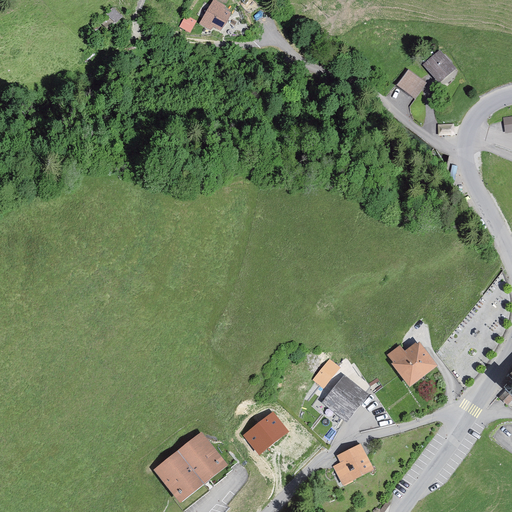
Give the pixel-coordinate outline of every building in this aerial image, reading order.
[(227,8),(215,2),(201,26),(212,32),(214,28),(224,34),(234,16),(225,11),(227,8)] [(107,17),(116,25),(123,18),(114,10),(107,17)] [(197,24),(187,18),(181,29),(191,34),(197,24)] [(458,72),(440,53),(424,68),(442,87),(458,72)] [(417,101),(428,85),(409,73),(399,88),(417,101)] [(441,137),(455,136),(454,125),(440,126),(441,137)] [(407,354),(401,347),(389,357),(395,365),(393,366),(412,391),(441,369),(421,343),(407,354)] [(325,389),(342,367),(330,358),(313,380),(325,389)] [(371,398),(345,378),(324,404),(350,425),(371,398)] [(272,418),(247,435),(260,453),(284,435),(272,418)] [(230,468),(203,435),(156,472),(182,506),(230,468)] [(375,472),(362,446),(338,458),(341,464),(334,468),(344,488),(375,472)]
